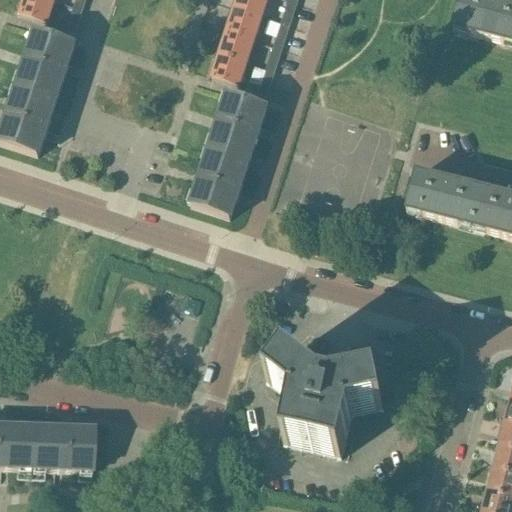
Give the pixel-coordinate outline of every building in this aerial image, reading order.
[(47,28),(55,5),(39,0),(26,0),(20,20),(40,26),(47,28)] [(239,0),(235,12),(262,22),(268,0),(239,0)] [(511,50),(511,9),(475,0),(463,0),(454,36),(511,50)] [(288,5),(284,17),(293,20),(297,8),(288,5)] [(254,45),(262,22),(235,12),(228,36),(254,45)] [(79,26),(70,23),(66,36),(75,39),(79,26)] [(36,35),(36,36),(0,147),(0,148),(39,161),(76,48),(36,35)] [(228,36),(220,59),(247,68),(254,45),(228,36)] [(286,42),(277,39),(273,51),(282,54),(286,42)] [(278,66),(282,54),(273,51),(269,63),(278,66)] [(239,91),(247,68),(220,59),(212,83),(239,91)] [(267,100),(271,88),(262,85),(258,97),(267,100)] [(249,168),(261,131),(268,111),(229,98),(210,155),(249,168)] [(231,225),(249,168),(210,155),(192,212),(231,225)] [(472,234),(482,195),(417,179),(407,218),(472,234)] [(511,244),(511,202),(482,195),(472,234),(511,244)] [(186,301),(180,318),(197,323),(202,307),(186,301)] [(287,361),(267,386),(292,406),(284,449),(313,454),(341,463),(353,420),(384,414),(378,382),(345,388),(343,379),(343,377),(319,371),(319,374),(313,380),(287,361)] [(511,427),(505,426),(499,449),(511,452),(511,427)] [(0,475),(17,476),(17,484),(31,484),(33,435),(0,433),(0,475)] [(54,478),(62,478),(77,478),(77,486),(90,487),(91,479),(93,479),(94,437),(33,435),(31,484),(44,485),(44,477),(54,478)] [(511,477),(511,452),(499,449),(493,472),(511,477)] [(511,477),(493,472),(487,496),(511,501),(511,477)] [(511,511),(511,501),(487,496),(483,511),(511,511)]
